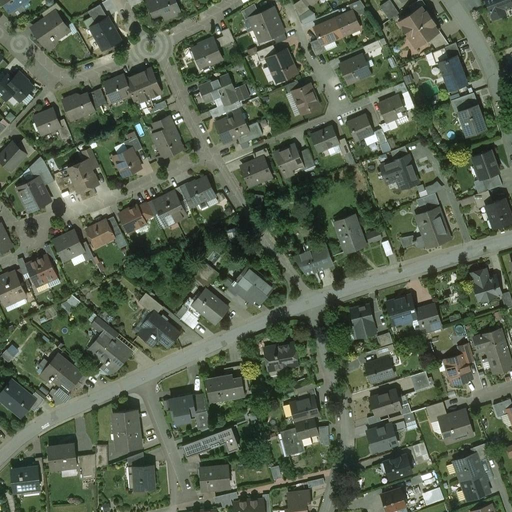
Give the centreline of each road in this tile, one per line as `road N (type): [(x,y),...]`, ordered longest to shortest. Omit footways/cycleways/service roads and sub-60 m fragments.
road 1 (residential): [(0,263),(28,249),(20,229),(209,154)]
road 2 (residential): [(308,304),(141,377)]
road 3 (residential): [(209,154),(308,304)]
road 4 (residential): [(308,304),(344,411),(340,473)]
road 5 (residential): [(470,252),(308,304)]
road 6 (residential): [(141,377),(41,424),(0,456)]
road 7 (residential): [(450,0),(482,54),(511,145)]
road 8 (residential): [(141,377),(183,489),(172,509)]
road 9 (residential): [(285,0),(336,113)]
road 10 (residential): [(153,46),(209,154)]
